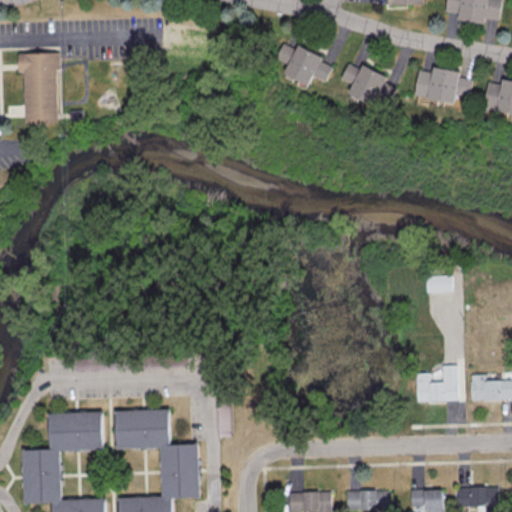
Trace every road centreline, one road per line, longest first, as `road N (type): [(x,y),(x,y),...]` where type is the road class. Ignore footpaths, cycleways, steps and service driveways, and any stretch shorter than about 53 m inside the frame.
road 1 (residential): [(250,511),(255,464),(272,450),(511,442)]
road 2 (residential): [(327,15),(422,43),(511,57)]
